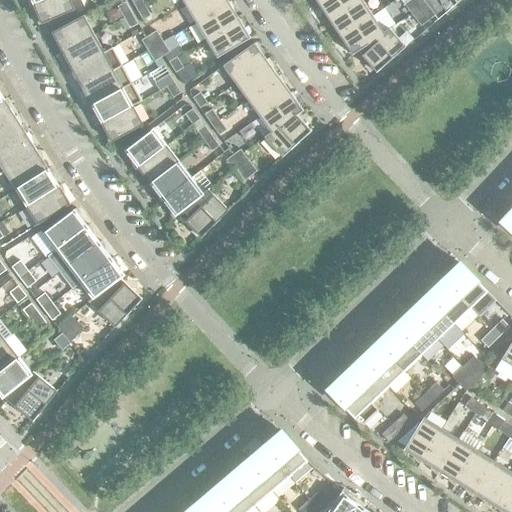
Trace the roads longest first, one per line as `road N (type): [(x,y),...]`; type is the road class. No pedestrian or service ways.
road 1 (residential): [(0,18),(37,89),(155,263),(277,391)]
road 2 (residential): [(261,0),(350,120),(452,228)]
road 3 (residential): [(277,391),(452,228)]
road 4 (residential): [(420,511),(342,455),(277,391)]
road 5 (residential): [(135,511),(277,391)]
